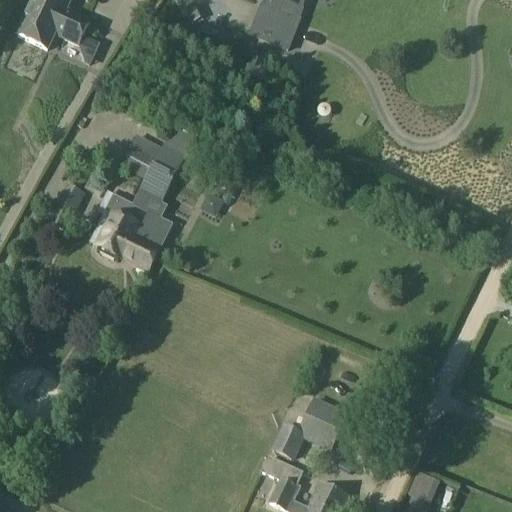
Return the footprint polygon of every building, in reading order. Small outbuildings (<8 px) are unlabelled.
[(75,53),(86,29),(62,18),(66,10),(45,0),(34,0),(14,43),(43,57),(51,41),(75,53)] [(264,0),(261,8),(279,15),(283,5),(283,4),(273,0),(264,0)] [(196,7),(186,12),(191,24),(202,19),(196,7)] [(261,8),(250,38),(262,43),(268,28),(281,33),(287,18),(279,15),(261,8)] [(268,28),(262,43),(287,53),(299,23),(298,22),(287,18),(281,33),(268,28)] [(236,36),(233,44),(241,47),(244,39),(236,36)] [(249,113),(243,124),(252,129),(259,118),(249,113)] [(161,152),(144,184),(138,193),(162,205),(194,141),(172,131),(161,152)] [(84,197),(65,188),(47,225),(66,234),(84,197)] [(104,215),(111,218),(95,250),(147,277),(158,254),(170,229),(154,221),(162,205),(138,193),(131,208),(113,199),(104,215)] [(309,407),(296,435),(294,439),(303,443),(333,457),(348,423),(309,407)] [(294,439),(296,435),(281,428),(269,454),(293,466),(303,443),(294,439)] [(266,460),(259,476),(279,485),(269,507),(280,511),(343,511),(349,500),(319,487),(307,511),(293,505),(299,490),(294,488),(300,475),(266,460)]
